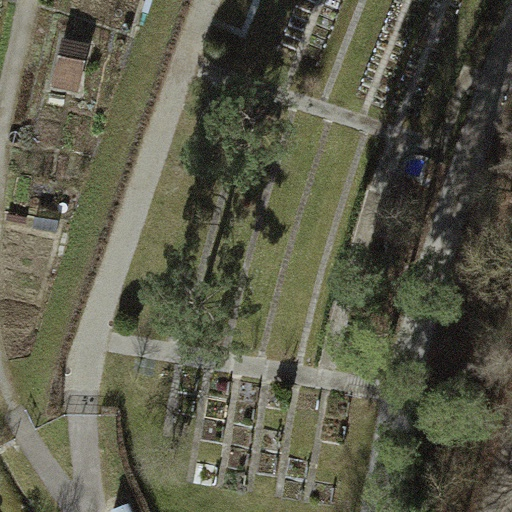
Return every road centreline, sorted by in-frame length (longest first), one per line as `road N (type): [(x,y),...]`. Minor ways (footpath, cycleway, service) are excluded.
road 1 (track): [(92,511),(86,408),(97,339),(215,0)]
road 2 (track): [(511,48),(470,154),(402,386),(384,511)]
road 3 (track): [(0,184),(2,130),(30,0)]
road 4 (track): [(90,511),(26,425),(0,361)]
